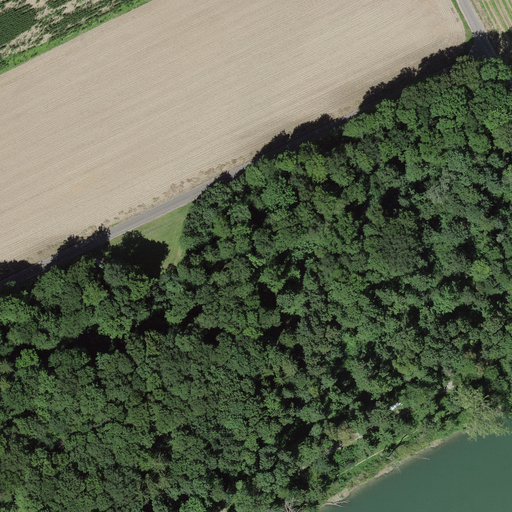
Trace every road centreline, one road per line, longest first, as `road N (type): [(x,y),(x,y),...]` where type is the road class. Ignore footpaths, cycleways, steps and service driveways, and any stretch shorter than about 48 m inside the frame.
road 1 (unclassified): [(460,0),(484,54),(0,284)]
road 2 (track): [(217,511),(511,349)]
